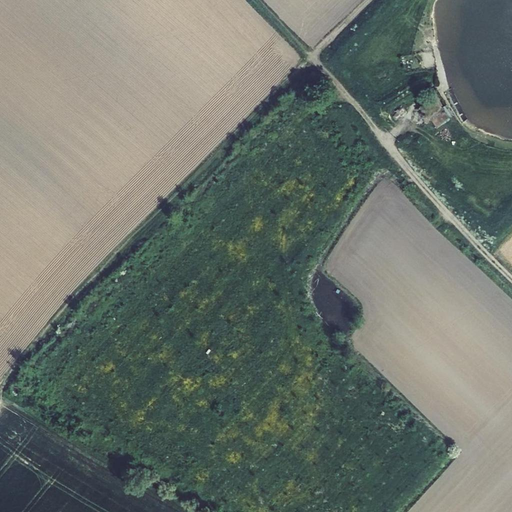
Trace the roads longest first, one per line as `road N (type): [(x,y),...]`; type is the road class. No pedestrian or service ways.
road 1 (track): [(0,394),(306,63)]
road 2 (track): [(511,279),(311,58)]
